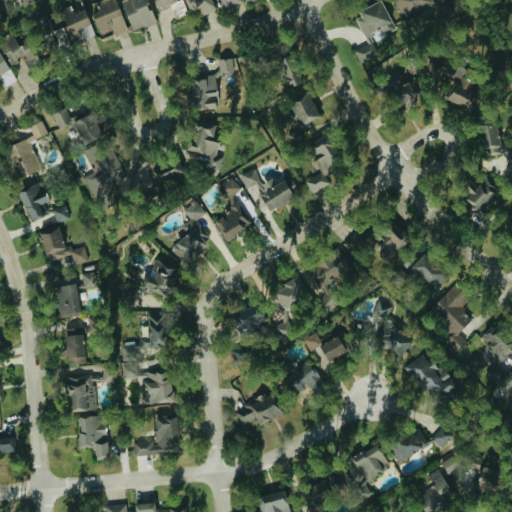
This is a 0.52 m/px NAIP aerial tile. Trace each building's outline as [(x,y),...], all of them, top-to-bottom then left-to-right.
[(115,35),(128,30),(115,0),(98,0),(96,1),(100,9),(90,13),(100,35),(113,29),(115,35)] [(133,31),(156,22),(147,0),(121,0),(121,1),(133,31)] [(153,0),(158,10),(181,0),(153,0)] [(200,7),(202,15),(215,11),(211,0),(184,0),(188,10),(200,7)] [(245,2),(244,0),(218,0),(223,11),(245,2)] [(366,36),(383,29),(385,34),(395,30),(382,0),(381,0),(355,11),(366,36)] [(437,6),(433,0),(395,0),(410,23),(437,6)] [(95,33),(83,8),(74,13),(70,5),(58,11),(65,24),(47,33),(44,25),(40,27),(47,41),(53,38),(60,51),(95,33)] [(0,43),(10,66),(24,60),(27,66),(41,61),(32,41),(18,47),(13,34),(0,39),(0,43)] [(355,50),(361,64),(378,56),(372,42),(355,50)] [(0,84),(3,83),(5,86),(16,79),(0,53),(0,84)] [(220,58),(221,73),(239,73),(239,58),(220,58)] [(285,87),(304,82),(299,65),(280,70),(285,87)] [(384,77),(398,111),(419,103),(405,68),(384,77)] [(443,97),(469,109),(478,92),(471,88),(474,81),(464,76),(465,74),(457,70),(443,97)] [(192,110),(216,108),(214,87),(205,89),(204,78),(188,80),(192,110)] [(295,97),(287,102),(304,126),(321,114),(306,92),(297,99),(295,97)] [(60,128),(73,122),(65,107),(53,113),(60,128)] [(82,143),(103,136),(100,126),(101,125),(97,112),(75,118),(82,143)] [(223,157),(214,155),(219,122),(194,118),(189,150),(190,151),(188,165),(221,171),(223,157)] [(30,125),(35,138),(48,133),(43,120),(30,125)] [(480,123),(482,154),(501,153),(499,122),(480,123)] [(342,164),(327,134),(309,143),(323,172),(306,180),(312,193),(330,184),(325,173),(342,164)] [(7,146),(16,177),(42,170),(32,138),(7,146)] [(86,175),(101,210),(122,201),(112,179),(125,173),(113,148),(90,159),(96,171),(86,175)] [(246,187),(260,182),(255,169),(241,174),(246,187)] [(274,184),(286,179),(292,196),(299,194),(290,172),(272,179),(274,184)] [(478,211),(497,190),(484,177),(478,184),(472,178),(458,193),(478,211)] [(226,239),(251,223),(234,195),(241,190),(234,178),(222,185),(236,208),(215,221),(226,239)] [(270,211),(293,200),(284,181),(274,185),(271,179),(257,185),(270,211)] [(43,217),(38,204),(47,201),(41,183),(19,190),(29,221),(43,217)] [(184,210),(191,219),(179,228),(184,235),(171,246),(185,263),(214,241),(198,220),(207,213),(197,200),(184,210)] [(53,209),(58,223),(71,218),(66,204),(53,209)] [(511,214),(503,225),(511,233),(511,214)] [(343,243),(358,260),(376,242),(361,226),(343,243)] [(66,250),(59,227),(39,233),(48,260),(72,253),(76,264),(89,260),(84,244),(66,250)] [(435,291),(448,277),(418,248),(405,262),(435,291)] [(320,291),(353,274),(339,249),(307,266),(320,291)] [(182,267),(159,255),(150,275),(146,273),(140,284),(167,297),(182,267)] [(84,287),(98,286),(96,271),(83,273),(84,287)] [(311,296),(302,276),(268,291),(277,311),(311,296)] [(82,312),(77,283),(56,287),(61,316),(82,312)] [(459,333),(473,319),(460,306),(467,300),(453,286),(430,308),(449,328),(442,336),(457,351),(467,341),(459,333)] [(408,351),(408,335),(395,335),(395,300),(378,300),(377,351),(408,351)] [(266,323),(258,303),(231,314),(239,335),(266,323)] [(158,315),(149,314),(148,345),(142,345),(142,347),(165,348),(166,326),(158,326),(158,315)] [(68,365),(87,362),(81,322),(62,325),(68,365)] [(481,335),(496,359),(511,349),(511,339),(501,322),(481,335)] [(322,344),(316,332),(303,338),(310,351),(320,346),(328,361),(346,352),(338,336),(322,344)] [(138,344),(122,345),(122,360),(138,359),(138,344)] [(404,366),(422,393),(430,387),(439,400),(454,390),(427,350),(404,366)] [(315,394),(327,388),(309,357),(292,368),(287,359),(273,368),(290,396),(309,384),(315,394)] [(117,369),(103,369),(103,382),(118,381),(117,369)] [(146,373),(147,402),(172,402),(172,372),(146,373)] [(511,375),(497,385),(503,394),(507,391),(511,399),(511,400),(508,403),(511,409),(511,375)] [(97,410),(95,376),(67,377),(68,411),(97,410)] [(282,413),(271,391),(234,410),(242,425),(255,418),(259,425),(282,413)] [(79,448),(95,447),(95,459),(107,459),(106,416),(78,416),(79,448)] [(135,454),(178,452),(177,416),(154,417),(155,438),(134,439),(135,454)] [(432,438),(443,448),(454,435),(443,425),(432,438)] [(388,442),(397,460),(429,446),(421,427),(388,442)] [(0,437),(0,454),(15,454),(15,437),(0,437)] [(461,467),(454,455),(441,463),(448,475),(461,467)] [(475,481),(489,491),(500,474),(485,465),(475,481)] [(434,486),(416,494),(424,511),(438,511),(456,504),(440,468),(428,474),(434,486)] [(261,511),(290,511),(285,490),(257,497),(261,511)] [(187,511),(188,507),(155,509),(155,503),(135,503),(134,511),(187,511)]
